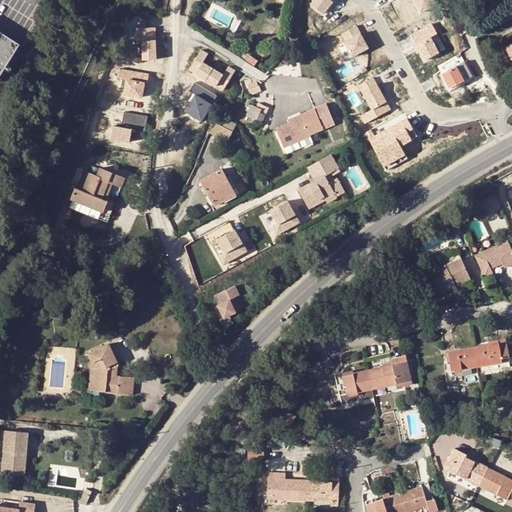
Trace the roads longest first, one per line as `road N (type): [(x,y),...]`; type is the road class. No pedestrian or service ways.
road 1 (residential): [(220,367),(158,202),(177,0)]
road 2 (tertiary): [(220,367),(295,296),(419,200),(511,145)]
road 3 (residential): [(366,0),(427,109),(439,116),(498,113)]
road 4 (residential): [(336,347),(468,314),(511,319)]
road 5 (tertiary): [(122,511),(220,367)]
road 6 (residential): [(498,113),(502,102),(470,41),(511,15)]
